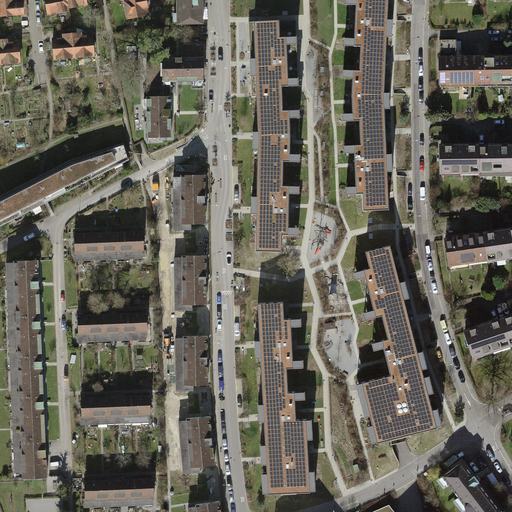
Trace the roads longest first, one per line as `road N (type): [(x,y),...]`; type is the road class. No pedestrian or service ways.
road 1 (residential): [(477,424),(451,369),(419,246),(417,0)]
road 2 (residential): [(49,222),(64,462)]
road 3 (residential): [(226,290),(244,511)]
road 4 (residential): [(220,126),(189,152),(49,222)]
road 5 (residential): [(320,511),(400,477),(477,424)]
road 6 (residential): [(220,126),(226,290)]
road 7 (residential): [(217,0),(220,126)]
